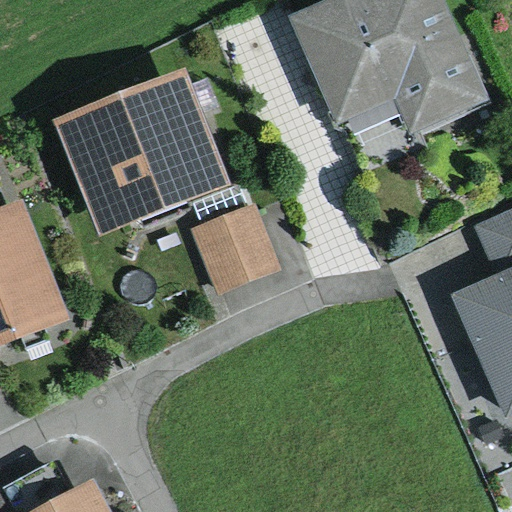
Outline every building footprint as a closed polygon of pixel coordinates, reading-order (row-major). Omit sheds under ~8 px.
[(399,92),(416,126),(474,100),(430,0),(358,0),(300,26),(340,117),(399,92)] [(72,133),(105,217),(207,176),(175,92),(72,133)] [(195,234),(218,291),(275,268),(252,212),(195,234)] [(459,302),(508,414),(511,412),(511,215),(478,230),(502,284),(459,302)] [(0,222),(0,337),(53,317),(14,217),(0,222)] [(51,469),(3,494),(12,511),(91,511),(85,499),(71,506),(51,469)]
